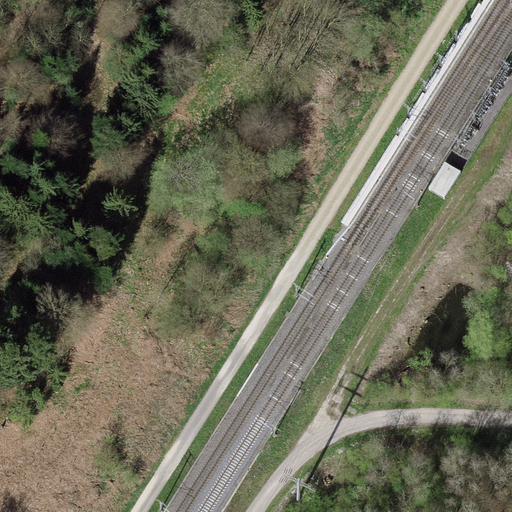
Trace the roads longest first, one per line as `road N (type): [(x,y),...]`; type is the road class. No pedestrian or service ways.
road 1 (track): [(139,511),(458,0)]
road 2 (track): [(511,420),(416,416),(354,425),(308,450),(255,511)]
